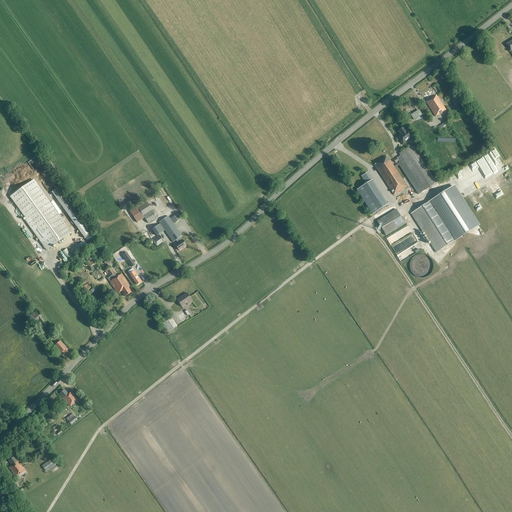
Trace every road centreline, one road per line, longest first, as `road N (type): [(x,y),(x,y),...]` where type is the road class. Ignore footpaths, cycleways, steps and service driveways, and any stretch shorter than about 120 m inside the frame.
road 1 (unclassified): [(0,439),(139,296),(223,245),(335,143),(511,5)]
road 2 (track): [(374,233),(365,222),(102,426),(48,511)]
road 3 (track): [(413,288),(511,436)]
